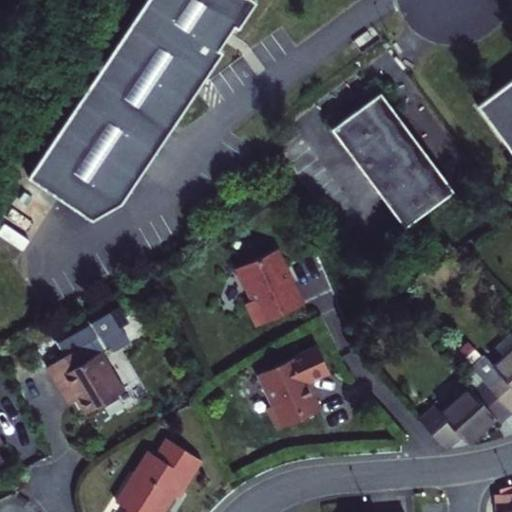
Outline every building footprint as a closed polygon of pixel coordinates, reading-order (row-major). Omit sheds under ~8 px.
[(254,0),(146,0),(27,177),(90,220),(120,203),(222,53),(218,50),(226,38),(233,27),(237,30),(256,2),(254,0)] [(511,93),(483,116),(511,150),(511,93)] [(458,197),(385,98),(335,135),(408,234),(458,197)] [(287,280),(274,248),(237,263),(250,296),(246,297),(254,319),(296,302),(287,280)] [(81,345),(46,366),(61,393),(70,389),(75,399),(83,413),(122,391),(101,352),(88,359),(81,345)] [(328,375),(316,349),(258,376),(273,408),(268,410),(277,431),(319,413),(307,385),(318,380),(328,375)] [(511,354),(494,371),(498,376),(485,386),(511,415),(511,413),(511,354)] [(485,386),(498,376),(494,371),(483,358),(470,370),(485,386)] [(499,425),(511,415),(485,386),(472,398),(468,393),(438,420),(456,439),(464,447),(485,429),(495,421),(499,425)] [(70,389),(61,393),(67,403),(71,401),(75,399),(70,389)] [(442,452),(456,439),(438,420),(429,410),(416,423),(442,452)] [(155,457),(148,453),(115,503),(128,511),(127,511),(163,511),(176,491),(180,493),(200,461),(166,439),(155,457)] [(511,511),(511,498),(502,500),(503,511),(511,511)]
